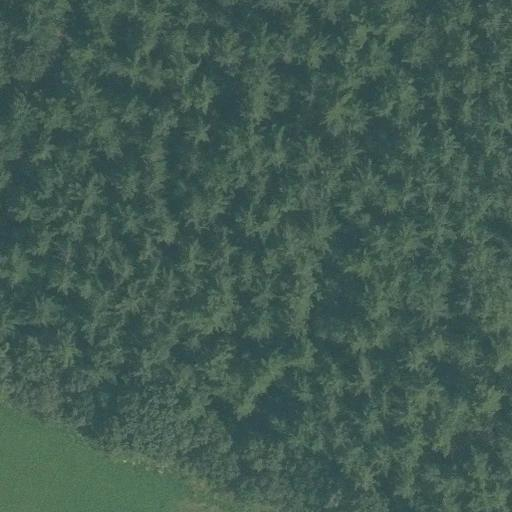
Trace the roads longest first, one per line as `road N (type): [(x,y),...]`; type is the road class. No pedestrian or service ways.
road 1 (track): [(0,356),(356,511)]
road 2 (track): [(68,0),(0,191)]
